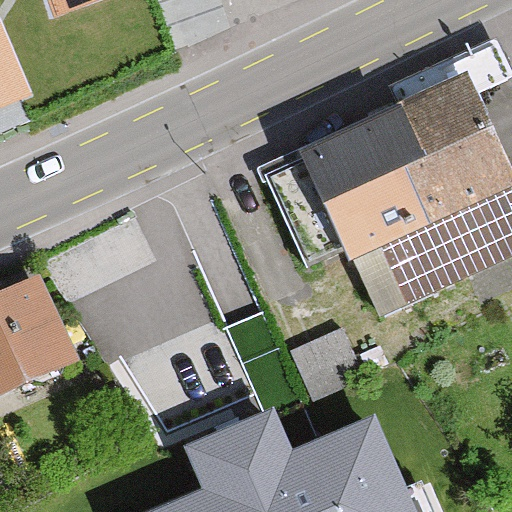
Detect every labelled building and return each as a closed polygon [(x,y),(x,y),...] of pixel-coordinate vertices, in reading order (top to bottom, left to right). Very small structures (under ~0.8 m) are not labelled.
[(46,0),(52,14),(92,0),(46,0)] [(0,25),(0,111),(30,100),(0,25)] [(399,102),(262,167),(304,265),(348,249),(379,316),(511,255),(511,183),(478,94),(466,70),(399,102)] [(36,277),(0,293),(0,400),(77,365),(36,277)] [(279,419),(273,407),(183,445),(202,487),(144,511),(417,511),(375,414),(292,450),(279,419)]
